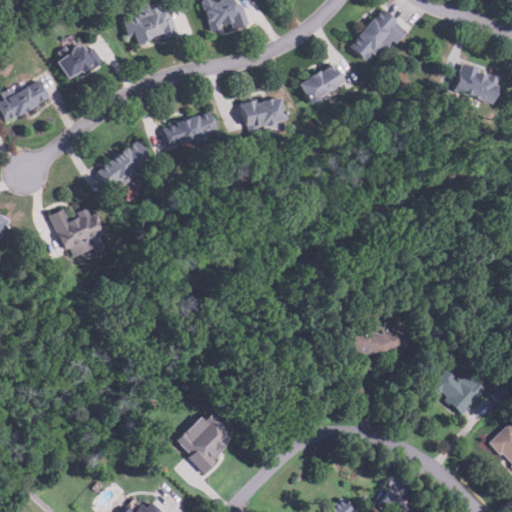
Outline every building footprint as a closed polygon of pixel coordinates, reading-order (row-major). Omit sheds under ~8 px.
[(199,0),(207,30),(243,21),(237,0),(199,0)] [(173,31),(164,3),(121,17),(129,45),(173,31)] [(361,58),(366,52),(370,55),(386,37),(392,42),(403,30),(378,7),(345,44),(361,58)] [(97,57),(88,46),(83,50),(76,42),(52,62),(68,81),(97,57)] [(295,83),(307,102),(340,80),(328,61),(295,83)] [(450,91),(488,101),(495,74),(456,64),(450,91)] [(0,120),(44,98),(34,76),(0,92),(0,97),(1,99),(0,99),(0,120)] [(241,127),(281,120),(277,95),(237,101),(241,127)] [(213,129),(206,109),(158,127),(165,147),(213,129)] [(107,189),(148,161),(134,140),(93,168),(107,189)] [(93,246),(90,239),(98,236),(87,207),(64,216),(60,207),(47,213),(63,257),(93,246)] [(340,348),(394,360),(400,332),(347,320),(340,348)] [(455,379),(441,369),(426,388),(461,414),(481,388),(460,372),(455,379)] [(174,438),(190,453),(186,455),(201,471),(212,462),(210,461),(233,435),(202,408),(174,438)] [(511,418),(487,442),(511,468),(511,418)] [(156,511),(142,498),(128,511),(156,511)] [(349,511),(350,511),(338,500),(326,511),(325,511),(324,511),(323,511),(349,511)]
